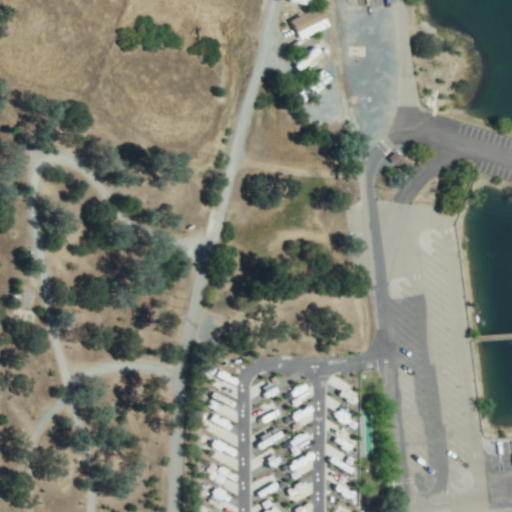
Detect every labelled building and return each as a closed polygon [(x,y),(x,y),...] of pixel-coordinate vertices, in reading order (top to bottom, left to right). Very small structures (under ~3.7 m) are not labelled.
[(328,27),(319,7),(290,20),(298,40),(328,27)] [(296,403),(311,397),(305,383),(290,389),(296,403)] [(292,431),(307,421),(299,409),(284,419),(292,431)] [(285,465),(293,479),(314,467),(306,453),(285,465)] [(228,471),(219,465),(211,479),(220,484),(228,471)] [(287,505),(309,494),(302,481),(280,492),(287,505)]
